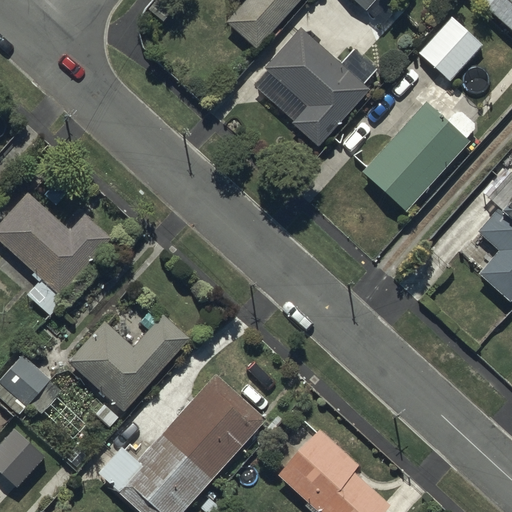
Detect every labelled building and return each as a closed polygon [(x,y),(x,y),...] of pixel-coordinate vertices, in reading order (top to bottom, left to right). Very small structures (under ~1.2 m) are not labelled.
[(238,0),(245,6),(225,29),(228,32),(220,41),(236,56),(245,46),(255,55),(267,42),(270,44),(279,35),(275,31),(303,0),(238,0)] [(377,0),(343,0),(362,17),(377,0)] [(511,0),(499,0),(486,15),(511,38),(511,0)] [(484,48),(452,19),(416,58),(448,87),(484,48)] [(309,32),(299,35),(254,85),(255,88),(252,91),(292,127),(289,130),(315,153),(367,95),(362,91),(376,75),(353,54),(339,70),(314,47),(319,41),(309,32)] [(445,129),(424,109),(360,180),(403,218),(420,200),(422,202),(446,176),(444,174),(466,150),(463,147),(475,133),(457,116),(445,129)] [(511,185),(507,181),(484,207),(495,216),(475,240),(496,258),(476,281),(508,309),(511,304),(511,185)] [(71,224),(27,186),(0,217),(0,234),(36,266),(33,270),(40,276),(28,290),(51,310),(67,292),(61,287),(109,232),(83,209),(71,224)] [(105,319),(68,358),(100,388),(98,390),(103,396),(106,393),(122,408),(190,336),(163,311),(131,345),(105,319)] [(50,373),(21,348),(0,373),(0,394),(19,411),(30,399),(42,409),(61,387),(47,375),(50,373)] [(175,511),(265,410),(215,367),(138,455),(121,440),(98,466),(120,485),(119,486),(148,511),(175,511)] [(276,467),(277,468),(307,496),(304,499),(314,509),(318,505),(325,511),(375,511),(389,498),(352,464),(357,458),(319,422),(318,423),(314,428),(305,420),(289,437),(298,445),(276,467)] [(47,455),(13,426),(0,440),(0,470),(19,487),(47,455)]
